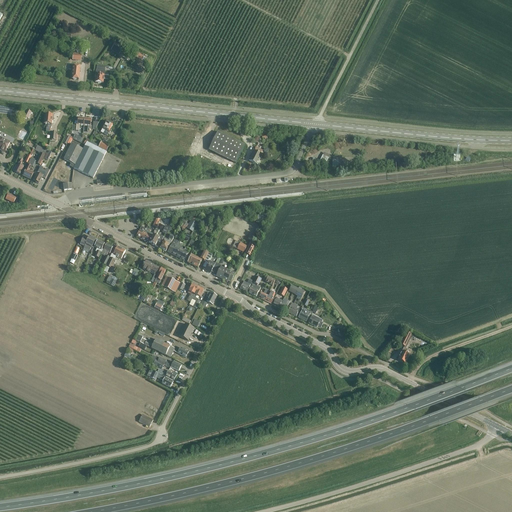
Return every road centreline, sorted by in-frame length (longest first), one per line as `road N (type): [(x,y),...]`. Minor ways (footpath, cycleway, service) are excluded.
road 1 (motorway): [(511,369),(262,454),(0,508)]
road 2 (motorway): [(102,511),(270,473),(511,389)]
road 3 (unclassified): [(0,477),(154,443),(229,294)]
road 4 (primary): [(315,123),(0,90)]
road 5 (tertiary): [(500,428),(386,370),(345,371),(326,347),(229,294)]
road 6 (unclassified): [(59,204),(79,194),(289,173),(315,123)]
road 7 (unclassified): [(266,511),(478,445),(500,428)]
road 8 (primary): [(315,123),(511,140)]
road 9 (tertiary): [(229,294),(59,204)]
road 10 (unclassified): [(315,123),(378,0)]
